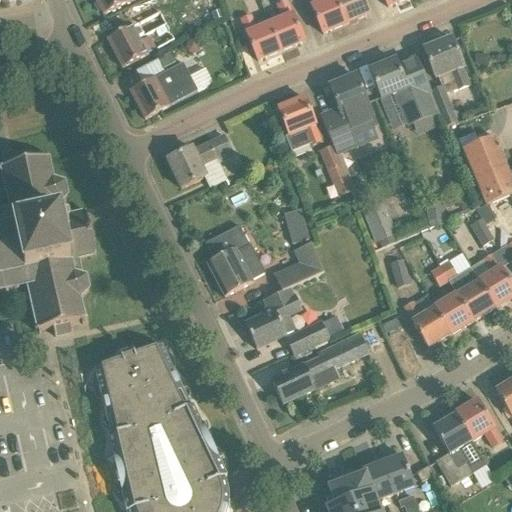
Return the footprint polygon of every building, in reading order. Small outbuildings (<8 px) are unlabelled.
[(134,0),(94,0),(103,16),(134,0)] [(259,0),(244,0),(228,5),(232,19),(263,10),(259,0)] [(335,0),(330,0),(321,4),(319,0),(308,0),(312,8),(311,8),(323,36),(346,26),(335,0)] [(362,0),(335,0),(346,26),(369,16),(362,0)] [(384,0),(388,9),(408,0),(384,0)] [(270,26),(281,53),(305,43),(293,15),(292,16),(286,2),(277,6),(283,20),(270,26)] [(211,15),(214,23),(224,18),(221,10),(211,15)] [(174,11),(154,20),(161,35),(181,26),(174,11)] [(270,26),(256,32),(250,18),(241,22),(247,36),(258,63),(281,53),(270,26)] [(150,38),(140,43),(132,28),(107,41),(122,70),(156,51),(150,38)] [(463,71),(465,70),(452,40),(424,51),(436,80),(441,78),(444,87),(432,92),(432,94),(431,95),(445,129),(458,124),(455,116),(447,95),(457,91),(457,92),(470,87),(463,71)] [(189,54),(194,55),(199,53),(201,47),(198,42),(193,41),(188,43),(186,49),(189,54)] [(158,61),(163,71),(164,71),(176,64),(171,53),(157,60),(158,61)] [(476,55),(475,66),(486,67),(487,56),(476,55)] [(432,94),(432,92),(419,61),(399,69),(398,67),(396,62),(370,73),(381,101),(397,95),(409,126),(435,116),(428,96),(431,95),(432,94)] [(184,65),(155,80),(130,93),(145,121),(199,93),(184,65)] [(351,137),(376,127),(357,78),(330,89),(339,111),(321,119),(337,156),(355,148),(351,137)] [(321,143),(315,129),(312,118),(305,99),(279,110),(290,137),(286,138),(292,153),(311,146),(311,147),(321,143)] [(234,157),(224,138),(194,152),(192,150),(168,161),(181,190),(206,179),(211,190),(227,182),(219,164),(234,157)] [(511,179),(494,138),(489,140),(462,152),(486,208),(489,207),(511,196),(511,179)] [(328,173),(341,168),(333,148),(320,153),(328,173)] [(78,260),(96,256),(87,213),(67,218),(63,201),(67,197),(65,185),(53,181),(49,162),(51,161),(51,158),(48,159),(47,156),(44,157),(45,159),(33,162),(31,153),(14,157),(16,166),(5,168),(4,166),(1,166),(2,169),(0,169),(0,172),(2,172),(7,191),(4,192),(4,195),(7,195),(11,214),(0,216),(0,294),(5,293),(6,298),(10,297),(8,293),(28,288),(33,307),(30,308),(31,311),(33,311),(38,329),(35,330),(36,333),(38,332),(39,335),(42,335),(42,332),(53,329),(55,338),(72,334),(70,325),(82,323),(82,325),(85,325),(85,322),(88,321),(87,318),(84,319),(80,300),(89,292),(86,279),(82,278),(78,260)] [(276,181),(273,172),(264,175),(267,184),(276,181)] [(444,206),(426,207),(428,223),(446,221),(444,206)] [(477,212),(481,221),(483,220),(492,215),(493,214),(489,207),(486,208),(477,212)] [(481,221),(470,227),(483,249),(495,241),(483,220),(481,221)] [(377,241),(379,240),(392,236),(395,235),(389,221),(372,228),(377,241)] [(310,241),(306,227),(289,232),(293,246),(310,241)] [(240,228),(206,245),(215,262),(207,266),(225,300),(254,284),(253,282),(266,275),(240,228)] [(311,247),(295,254),(300,266),(275,278),(283,294),(289,291),(325,276),(311,247)] [(485,263),(471,271),(479,283),(496,311),(511,300),(511,287),(494,255),(484,261),(485,263)] [(404,262),(390,266),(397,291),(411,287),(404,262)] [(450,263),(440,269),(449,284),(458,278),(450,263)] [(439,289),(449,284),(440,269),(431,274),(439,289)] [(457,297),(473,324),(496,311),(479,283),(471,271),(458,278),(449,284),(457,297)] [(257,351),(285,338),(287,338),(286,336),(295,332),(289,317),(302,312),(297,299),(293,300),(289,291),(283,294),(265,302),(269,310),(260,315),(262,319),(245,327),(257,351)] [(428,351),(451,337),(435,310),(427,297),(414,304),(414,303),(404,309),(428,351)] [(451,337),(473,324),(457,297),(435,310),(451,337)] [(401,328),(397,320),(381,327),(386,336),(401,328)] [(287,338),(285,338),(294,359),(331,342),(322,322),(287,338)] [(369,355),(362,341),(359,335),(318,354),(320,359),(271,382),(283,407),(339,380),(334,371),(369,355)] [(228,511),(229,511),(229,504),(229,498),(229,491),(225,479),(227,478),(218,460),(214,462),(198,429),(203,426),(194,408),(187,411),(179,395),(184,393),(162,348),(135,357),(133,352),(120,356),(122,362),(95,372),(107,420),(112,419),(116,436),(108,438),(113,458),(118,457),(127,492),(122,494),(126,511),(228,511)] [(511,382),(496,393),(511,420),(511,382)] [(478,403),(456,417),(472,444),(485,436),(493,450),(503,444),(478,403)] [(456,417),(433,430),(449,456),(436,464),(450,489),(473,475),(459,451),(472,444),(456,417)] [(381,461),(395,496),(415,489),(403,458),(394,462),(392,457),(381,461)] [(375,504),(377,503),(395,496),(381,461),(371,465),(373,470),(363,473),(365,477),(375,504)] [(417,475),(422,484),(434,477),(429,468),(417,475)] [(380,511),(377,503),(375,504),(365,477),(357,480),(353,472),(330,481),(334,489),(330,491),(336,507),(327,510),(327,511),(380,511)]
